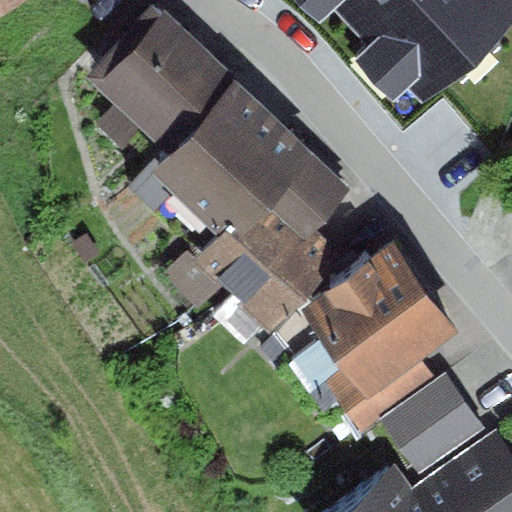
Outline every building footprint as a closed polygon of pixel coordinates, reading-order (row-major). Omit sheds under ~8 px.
[(511,0),(348,0),(426,82),(511,1),(511,0)] [(96,63),(172,136),(230,76),(154,3),(96,63)] [(230,76),(172,136),(159,150),(228,216),(260,184),(301,142),(230,76)] [(301,142),(260,184),(304,226),(344,183),(301,142)] [(304,226),(260,184),(228,216),(203,242),(273,311),(330,251),(304,226)] [(409,343),(448,314),(393,240),(370,257),(365,250),(332,274),(337,281),(314,298),(364,366),(340,383),(365,418),(430,371),(409,343)] [(287,350),(273,335),(264,343),(275,358),(287,350)] [(386,416),(419,463),(481,420),(447,371),(386,416)] [(511,511),(511,452),(499,434),(411,495),(389,465),(321,511),(511,511)]
